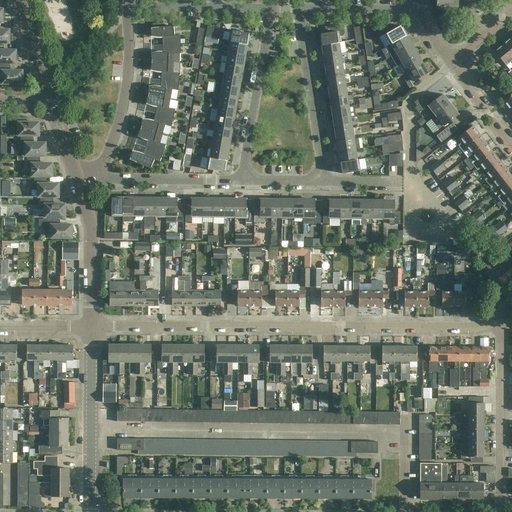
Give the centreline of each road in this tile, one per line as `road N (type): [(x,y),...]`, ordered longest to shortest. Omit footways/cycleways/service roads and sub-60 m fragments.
road 1 (unclassified): [(90,326),(493,322)]
road 2 (residential): [(500,511),(493,322)]
road 3 (unclassified): [(89,511),(90,326)]
road 4 (residential): [(321,181),(297,8)]
road 5 (residential): [(243,181),(268,9)]
road 6 (residential): [(92,169),(108,149),(124,93),(123,8)]
road 7 (residential): [(243,181),(107,180),(92,169)]
road 8 (residential): [(90,326),(91,229),(74,176)]
road 9 (residential): [(268,9),(123,8)]
road 10 (residential): [(450,61),(410,93),(405,107),(410,183)]
road 11 (residential): [(417,8),(297,8)]
road 12 (residential): [(410,183),(443,219),(438,228),(416,229),(410,192)]
